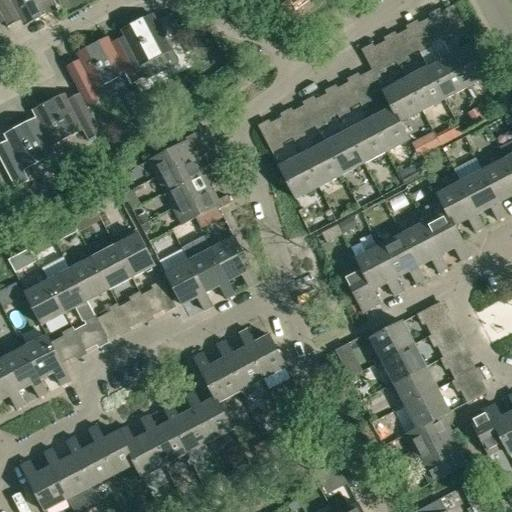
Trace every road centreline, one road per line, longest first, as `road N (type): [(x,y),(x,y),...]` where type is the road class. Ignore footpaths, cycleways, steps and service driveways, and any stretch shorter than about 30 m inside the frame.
road 1 (residential): [(10,454),(89,416),(94,369),(170,330),(206,331),(286,290)]
road 2 (residential): [(286,290),(243,130),(315,69)]
road 3 (residential): [(385,511),(286,290)]
road 4 (residential): [(315,69),(168,5)]
road 5 (residential): [(125,0),(0,64)]
road 6 (residential): [(450,283),(503,383),(511,379)]
